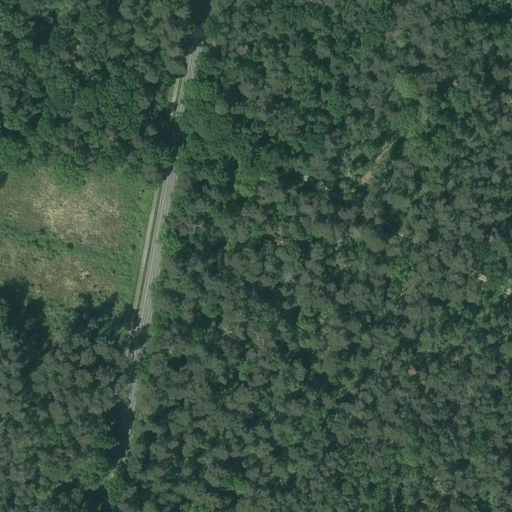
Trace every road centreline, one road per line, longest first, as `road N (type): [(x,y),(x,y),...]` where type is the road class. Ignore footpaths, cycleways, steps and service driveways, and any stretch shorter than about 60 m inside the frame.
road 1 (tertiary): [(108,511),(203,0)]
road 2 (track): [(499,292),(183,112)]
